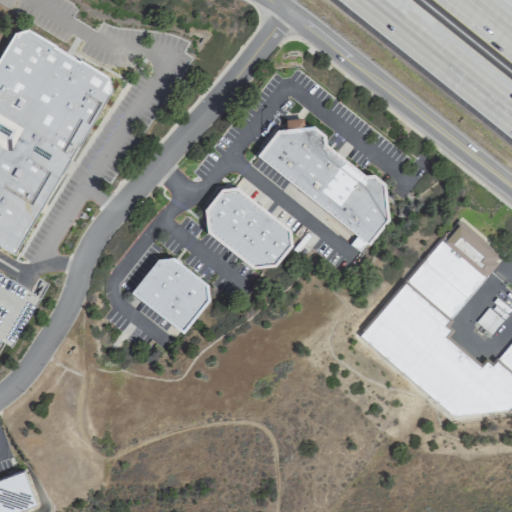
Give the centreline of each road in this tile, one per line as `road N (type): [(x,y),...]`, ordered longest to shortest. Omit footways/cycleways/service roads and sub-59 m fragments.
road 1 (residential): [(286,9),(92,238),(61,321),(0,395)]
road 2 (track): [(273,511),(272,454),(252,426),(175,433),(93,460),(75,423),(79,377),(61,321)]
road 3 (tertiary): [(271,0),(511,188)]
road 4 (motorway): [(369,0),(511,113)]
